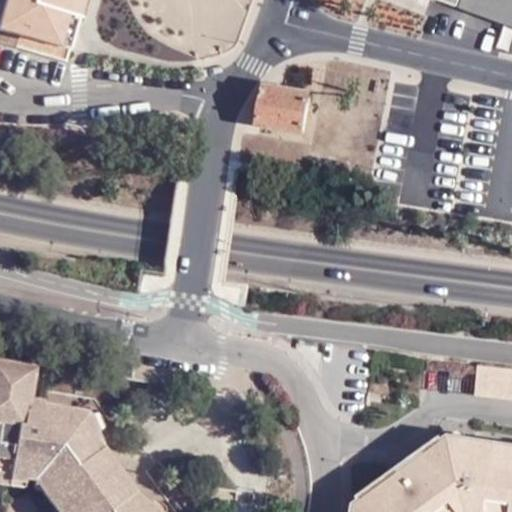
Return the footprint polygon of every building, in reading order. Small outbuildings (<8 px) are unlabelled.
[(4,0),(0,17),(0,30),(19,36),(69,51),(78,19),(69,16),(73,0),(4,0)] [(73,0),(69,16),(78,19),(83,0),(73,0)] [(511,0),(462,0),(460,7),(511,26),(511,0)] [(259,124),(303,132),(310,94),(265,86),(259,124)] [(511,401),(511,370),(505,369),(478,365),(474,396),(511,401)] [(0,366),(0,473),(31,477),(37,485),(50,488),(68,511),(67,511),(148,511),(129,495),(113,472),(95,441),(84,410),(40,404),(39,411),(21,409),(22,401),(27,402),(31,371),(0,366)] [(40,404),(27,402),(22,401),(21,409),(39,411),(40,404)] [(487,511),(497,455),(459,448),(461,438),(457,437),(364,507),(367,507),(365,511),(487,511)] [(459,448),(497,455),(499,443),(461,438),(459,448)] [(497,455),(487,511),(511,511),(511,445),(499,443),(497,455)] [(0,473),(0,483),(41,490),(37,485),(31,477),(0,473)] [(37,485),(41,490),(57,511),(67,511),(68,511),(50,488),(37,485)] [(17,511),(40,511),(27,489),(9,500),(17,511)]
